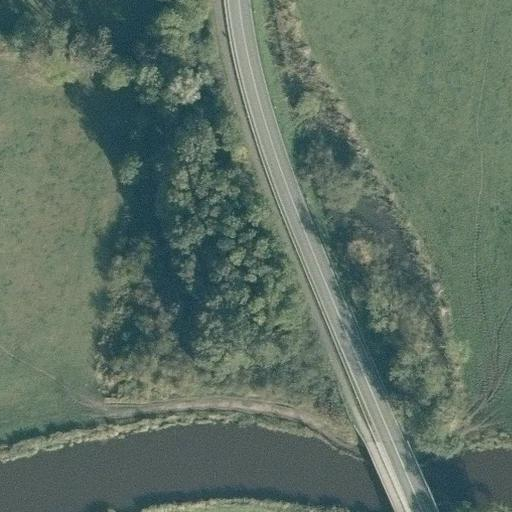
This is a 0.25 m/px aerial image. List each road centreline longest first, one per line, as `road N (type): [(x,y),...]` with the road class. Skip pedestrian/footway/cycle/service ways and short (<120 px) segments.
road 1 (tertiary): [(423,511),(280,158),(241,0)]
road 2 (track): [(97,400),(124,409),(263,406),(348,440),(389,430)]
